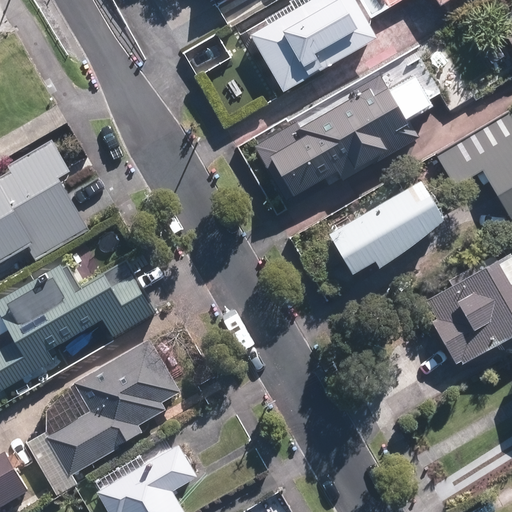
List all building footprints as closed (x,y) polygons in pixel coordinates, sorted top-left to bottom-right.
[(286,92),(379,38),(369,20),(392,7),(387,0),(311,0),(252,34),(286,92)] [(511,10),(497,19),(511,45),(511,10)] [(344,184),(419,139),(380,74),(351,91),(355,97),(293,134),(318,174),(333,165),(344,184)] [(511,113),(510,109),(436,153),(440,158),(457,187),(485,171),(511,216),(511,113)] [(0,181),(0,260),(26,246),(36,261),(92,230),(61,177),(71,171),(53,141),(9,166),(14,173),(0,181)] [(410,186),(329,231),(353,273),(377,260),(381,268),(394,259),(410,247),(426,234),(437,225),(443,217),(430,194),(421,179),(410,186)] [(426,319),(450,361),(456,357),(468,351),(469,354),(511,329),(511,265),(502,249),(421,296),(432,315),(426,319)] [(0,389),(50,360),(45,350),(101,318),(112,339),(157,313),(126,260),(75,289),(61,266),(4,299),(20,325),(0,336),(0,389)] [(155,339),(75,386),(92,415),(52,438),(74,475),(148,432),(145,427),(173,411),(168,403),(186,393),(155,339)] [(185,445),(103,493),(113,511),(189,511),(178,492),(204,477),(185,445)] [(0,508),(29,492),(8,453),(0,457),(0,508)]
